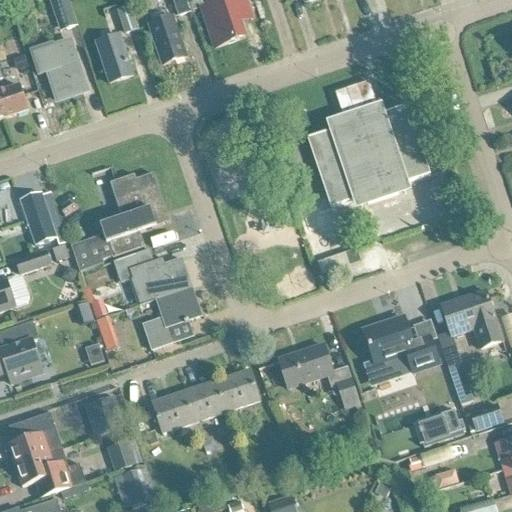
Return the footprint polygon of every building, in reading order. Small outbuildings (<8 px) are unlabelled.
[(78,29),(68,0),(51,6),(61,35),(78,29)] [(172,0),(179,19),(191,15),(186,0),(172,0)] [(231,0),(232,1),(202,11),(216,51),(240,43),(235,28),(253,22),(251,18),(245,0),(231,0)] [(139,33),(131,9),(117,14),(126,38),(139,33)] [(163,69),(187,61),(174,21),(149,29),(163,69)] [(110,87),(134,79),(120,39),(96,47),(110,87)] [(31,56),(40,82),(50,79),(58,104),(87,94),(73,52),(70,43),(31,56)] [(17,74),(28,71),(24,59),(13,63),(17,74)] [(21,89),(11,92),(7,80),(3,81),(0,71),(0,107),(5,122),(29,114),(21,89)] [(431,178),(425,159),(423,155),(419,141),(407,108),(387,115),(381,117),(370,85),(336,97),(343,119),(369,111),(370,113),(340,123),(342,130),(337,132),(308,142),(325,193),(326,197),(331,211),(366,200),(368,207),(399,197),(396,189),(431,178)] [(170,225),(154,177),(137,183),(135,178),(110,186),(123,222),(101,229),(104,238),(71,249),(80,275),(104,267),(103,263),(113,260),(113,261),(145,250),(140,235),(170,225)] [(42,196),(21,204),(36,249),(57,242),(60,250),(67,247),(49,196),(42,198),(42,196)] [(57,267),(69,263),(64,249),(52,253),(57,267)] [(149,253),(114,265),(121,286),(129,283),(138,310),(157,303),(192,291),(183,263),(156,272),(149,253)] [(21,278),(51,268),(47,255),(17,265),(21,278)] [(0,316),(27,307),(30,302),(26,291),(11,296),(6,282),(0,284),(0,316)] [(163,321),(142,329),(151,354),(174,346),(169,331),(202,320),(192,291),(157,303),(163,321)] [(438,340),(448,371),(461,366),(452,340),(475,333),(481,353),(503,345),(486,295),(441,310),(450,336),(438,340)] [(102,300),(91,304),(107,353),(117,349),(102,300)] [(95,325),(89,307),(75,311),(81,329),(95,325)] [(364,335),(375,367),(367,369),(373,386),(412,372),(413,376),(439,367),(431,345),(415,350),(405,322),(364,335)] [(33,345),(39,343),(33,325),(0,336),(0,345),(3,354),(0,354),(0,379),(8,377),(12,388),(44,377),(33,345)] [(362,410),(356,392),(348,370),(333,375),(324,349),(279,364),(289,393),(328,379),(335,399),(340,398),(346,416),(362,410)] [(236,378),(217,385),(228,416),(260,405),(251,379),(237,383),(236,378)] [(228,416),(217,385),(213,386),(214,391),(201,395),(200,390),(185,395),(195,427),(228,416)] [(195,427),(185,395),(186,400),(173,405),(172,400),(153,406),(163,437),(195,427)] [(125,431),(115,400),(85,410),(95,440),(125,431)] [(504,427),(498,408),(471,416),(471,417),(467,419),(471,435),(476,434),(476,435),(504,427)] [(422,432),(419,432),(421,437),(423,436),(427,446),(462,435),(455,413),(441,418),(442,420),(420,427),(422,432)] [(63,453),(56,432),(51,416),(28,424),(33,439),(8,448),(16,469),(63,453)] [(162,445),(153,418),(133,425),(142,452),(162,445)] [(511,460),(511,442),(495,447),(500,463),(511,460)] [(137,468),(129,443),(107,450),(115,475),(137,468)] [(448,465),(444,452),(421,459),(425,472),(448,465)] [(80,467),(69,471),(63,453),(16,469),(23,491),(48,482),(53,497),(51,498),(64,494),(86,487),(80,467)] [(413,470),(410,471),(411,477),(425,473),(421,461),(411,464),(413,470)] [(141,473),(123,479),(134,511),(153,505),(142,473),(141,473)] [(455,474),(437,479),(441,492),(459,487),(455,474)] [(86,487),(64,494),(65,500),(88,492),(86,487)] [(162,487),(154,490),(158,501),(166,499),(162,487)] [(380,487),(376,497),(386,501),(391,491),(380,487)] [(295,511),(292,499),(269,507),(270,511),(295,511)] [(224,511),(226,511),(223,502),(213,505),(215,511),(224,511)] [(496,511),(494,502),(460,511),(496,511)] [(60,511),(57,503),(28,511),(60,511)]
